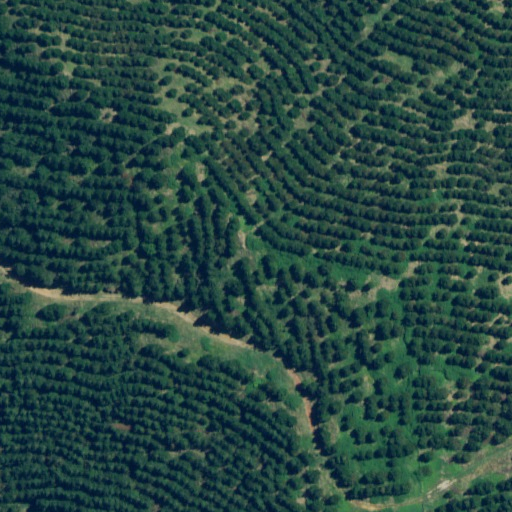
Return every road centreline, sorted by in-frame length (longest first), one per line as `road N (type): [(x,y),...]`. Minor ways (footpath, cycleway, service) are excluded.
road 1 (track): [(364,511),(332,488),(307,433),(297,383),(268,354),(158,305),(56,303),(0,273)]
road 2 (track): [(511,455),(397,511)]
